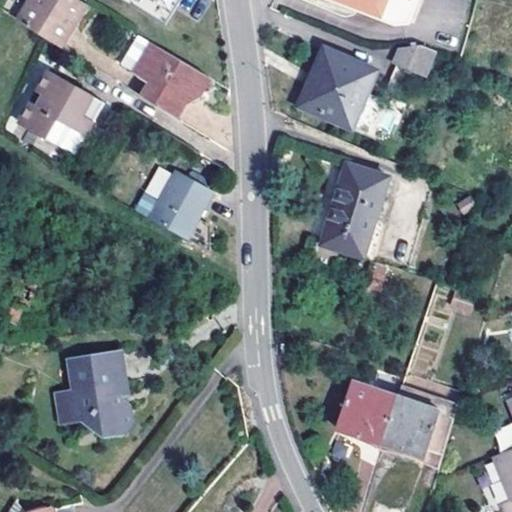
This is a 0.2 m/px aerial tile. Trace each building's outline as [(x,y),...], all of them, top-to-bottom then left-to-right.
[(88,6),(77,0),(31,0),(32,3),(21,23),(41,35),(58,46),(72,21),(78,25),(88,6)] [(127,0),(125,3),(159,23),(172,0),(127,0)] [(339,0),(380,15),(378,21),(396,28),(409,31),(421,0),(339,0)] [(58,46),(64,49),(78,25),(72,21),(58,46)] [(144,60),(153,45),(140,37),(120,69),(138,80),(147,63),(144,60)] [(195,109),(202,103),(209,97),(217,83),(210,78),(153,45),(144,60),(147,63),(138,80),(150,89),(145,98),(186,123),(195,109)] [(426,75),(437,52),(423,45),(405,48),(398,64),(426,75)] [(367,136),(383,99),(368,93),(376,73),(326,52),(303,107),(367,136)] [(89,138),(106,107),(47,73),(17,125),(50,143),(61,123),(89,138)] [(89,138),(61,123),(50,143),(77,159),(89,138)] [(368,257),(391,177),(348,165),(325,245),(368,257)] [(151,220),(187,240),(198,220),(213,195),(203,189),(189,182),(176,174),(160,205),(151,220)] [(189,182),(203,189),(206,183),(193,175),(189,182)] [(151,220),(160,205),(146,197),(138,213),(151,220)] [(198,220),(187,240),(208,252),(210,227),(198,220)] [(504,252),(509,235),(482,227),(477,243),(504,252)] [(26,306),(35,285),(11,274),(2,295),(0,294),(0,319),(9,323),(17,303),(26,306)] [(128,394),(120,355),(99,358),(93,355),(89,360),(68,365),(73,394),(61,397),(67,425),(79,423),(105,438),(125,434),(134,427),(130,408),(125,405),(123,405),(121,396),(128,394)] [(384,444),(398,396),(354,381),(339,429),(384,444)] [(458,404),(460,397),(436,389),(433,397),(401,386),(398,396),(384,444),(423,458),(424,453),(442,458),(458,404)] [(61,427),(67,425),(61,397),(55,398),(61,427)] [(508,504),(496,509),(497,511),(511,511),(511,451),(490,461),(508,504)]
